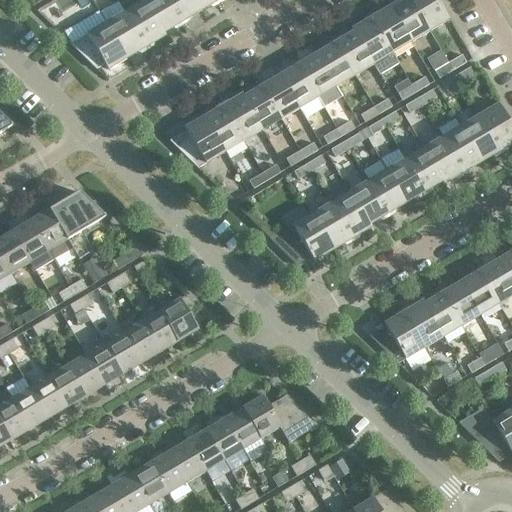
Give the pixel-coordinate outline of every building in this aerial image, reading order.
[(180,24),(166,0),(145,0),(142,2),(162,35),(163,34),(180,24)] [(199,13),(191,0),(166,0),(180,24),(199,13)] [(218,2),(216,0),(191,0),(199,13),(218,2)] [(429,32),(409,0),(402,0),(389,8),(410,43),(429,32)] [(448,21),(435,0),(409,0),(429,32),(448,21)] [(162,35),(142,2),(124,13),(145,49),(164,37),(163,34),(162,35)] [(410,43),(389,8),(370,19),(392,54),(410,43)] [(145,49),(124,13),(105,24),(126,60),(145,49)] [(379,76),(398,65),(392,54),(370,19),(351,31),(352,33),(353,33),(373,66),(379,76)] [(126,60),(105,24),(70,45),(96,70),(104,66),(107,71),(126,60)] [(353,33),(352,33),(335,44),(354,77),(373,66),(353,33)] [(354,77),(335,44),(316,55),(336,88),(354,77)] [(342,98),(336,88),(316,55),(298,66),(323,109),(342,98)] [(461,56),(448,64),(452,72),(466,64),(461,56)] [(452,72),(448,64),(434,72),(439,80),(452,72)] [(323,109),(298,66),(279,77),(299,110),(305,120),(323,109)] [(473,76),(469,69),(455,77),(460,84),(473,76)] [(299,110),(279,77),(261,88),(280,121),(299,110)] [(460,84),(455,77),(442,85),(446,92),(460,84)] [(424,78),(411,86),(415,94),(429,86),(424,78)] [(415,94),(411,86),(397,94),(401,102),(415,94)] [(261,88),(243,98),(242,99),(261,132),(280,121),(261,88)] [(436,98),(432,91),(418,99),(423,106),(436,98)] [(241,95),(222,107),(243,143),(261,132),(242,99),(243,98),(241,95)] [(423,106),(418,99),(405,107),(409,114),(423,106)] [(387,100),(373,108),(378,116),(392,108),(387,100)] [(511,144),(511,129),(498,105),(479,117),(500,152),(511,144)] [(243,143),(222,107),(203,118),(224,154),(243,143)] [(378,116),(373,108),(360,116),(364,124),(378,116)] [(399,120),(395,113),(381,121),(385,128),(399,120)] [(0,134),(11,128),(0,116),(0,134)] [(500,152),(479,117),(460,128),(481,163),(500,152)] [(224,154),(203,118),(184,130),(186,132),(169,142),(197,170),(224,154)] [(385,128),(381,121),(367,129),(372,136),(385,128)] [(350,122),(336,130),(341,138),(354,130),(350,122)] [(481,163),(460,128),(441,139),(462,174),(481,163)] [(341,138),(336,130),(323,138),(327,146),(341,138)] [(362,142),(357,135),(344,143),(348,150),(362,142)] [(462,174),(441,139),(423,150),(442,182),(441,183),(443,186),(462,174)] [(348,150),(344,143),(330,151),(335,158),(348,150)] [(313,144),(299,152),(304,160),(317,152),(313,144)] [(442,182),(423,150),(404,161),(424,193),(441,183),(442,182)] [(304,160),(299,152),(286,160),(290,168),(304,160)] [(325,164),(320,157),(307,165),(311,172),(325,164)] [(424,193),(404,161),(386,172),(405,205),(424,193)] [(311,172),(307,165),(293,173),(298,180),(311,172)] [(276,166),(262,174),(267,182),(280,174),(276,166)] [(405,205),(386,172),(367,183),(387,216),(405,205)] [(267,182),(262,174),(248,182),(253,190),(267,182)] [(387,216),(367,183),(348,194),(368,227),(369,226),(387,216)] [(78,193),(48,211),(57,225),(71,250),(78,261),(92,252),(80,233),(104,219),(90,205),(78,193)] [(368,227),(348,194),(330,205),(351,240),(371,229),(369,226),(368,227)] [(351,240),(330,205),(311,216),(332,251),(351,240)] [(71,250),(57,225),(48,211),(30,222),(48,252),(53,261),(71,250)] [(332,251),(311,216),(270,240),(298,268),(312,260),(313,263),(332,251)] [(48,252),(30,222),(11,233),(29,263),(48,252)] [(29,263),(11,233),(0,239),(0,256),(11,274),(29,263)] [(143,256),(135,249),(112,263),(117,271),(143,256)] [(511,252),(497,261),(511,286),(511,252)] [(0,280),(11,274),(0,256),(0,280)] [(97,257),(83,265),(94,283),(107,275),(97,257)] [(151,271),(145,261),(133,268),(139,278),(151,271)] [(511,296),(511,286),(497,261),(478,272),(498,305),(511,296)] [(498,305),(478,272),(460,283),(479,316),(498,305)] [(130,284),(124,274),(115,279),(121,289),(130,284)] [(121,289),(115,279),(106,284),(112,294),(121,289)] [(81,281),(69,288),(74,296),(86,289),(81,281)] [(479,316),(460,283),(441,294),(461,327),(479,316)] [(74,296),(69,288),(58,295),(63,303),(74,296)] [(441,294),(424,305),(423,305),(442,338),(461,327),(441,294)] [(92,305),(87,296),(78,301),(84,311),(92,305)] [(177,302),(159,312),(178,343),(197,331),(187,314),(196,309),(185,297),(179,301),(179,300),(177,301),(177,302)] [(84,311),(78,301),(69,306),(75,316),(84,311)] [(422,302),(403,314),(424,349),(442,338),(423,305),(424,305),(422,302)] [(44,303),(33,310),(38,318),(49,311),(44,303)] [(38,318),(33,310),(21,316),(26,325),(38,318)] [(178,343),(159,312),(141,323),(159,354),(178,343)] [(424,349),(403,314),(383,325),(385,328),(369,337),(397,365),(424,349)] [(55,328),(49,318),(40,323),(46,333),(55,328)] [(46,333),(40,323),(31,328),(37,338),(46,333)] [(159,354),(141,323),(122,334),(141,365),(159,354)] [(7,325),(0,328),(0,340),(12,333),(7,325)] [(141,365),(122,334),(104,345),(122,376),(141,365)] [(511,350),(511,339),(503,345),(508,353),(511,350)] [(18,350),(12,340),(3,345),(9,355),(18,350)] [(0,360),(9,355),(3,345),(0,346),(0,360)] [(122,376),(104,345),(85,356),(103,387),(122,376)] [(493,351),(480,359),(484,367),(498,359),(493,351)] [(103,387),(85,356),(66,367),(85,398),(103,387)] [(484,367),(480,359),(466,367),(471,375),(484,367)] [(505,371),(501,364),(487,372),(492,379),(505,371)] [(85,398),(66,367),(47,379),(66,409),(85,398)] [(492,379),(487,372),(474,380),(478,387),(492,379)] [(442,381),(447,389),(461,381),(456,373),(442,381)] [(66,409),(47,379),(29,390),(47,420),(66,409)] [(47,420),(29,390),(10,401),(29,431),(47,420)] [(262,397),(242,409),(260,440),(271,433),(280,449),(288,444),(279,429),(267,408),(268,408),(262,397)] [(286,397),(268,408),(267,408),(279,429),(288,444),(317,427),(286,397)] [(29,431),(10,401),(0,406),(0,425),(10,442),(29,431)] [(260,440),(242,409),(224,420),(242,451),(260,440)] [(481,411),(458,424),(498,464),(511,456),(511,455),(492,422),(481,411)] [(511,413),(511,411),(492,422),(511,455),(511,456),(511,457),(511,413)] [(242,451),(224,420),(205,431),(223,462),(242,451)] [(0,448),(10,442),(0,425),(0,448)] [(223,462),(205,431),(186,442),(205,473),(223,462)] [(205,473),(186,442),(168,453),(186,484),(205,473)] [(186,484),(168,453),(149,464),(168,495),(186,484)] [(341,460),(328,467),(337,481),(349,474),(341,460)] [(168,495),(149,464),(130,475),(149,506),(168,495)] [(332,476),(327,466),(317,472),(323,481),(332,476)] [(290,468),(280,474),(285,483),(295,477),(290,468)] [(285,483),(280,474),(271,479),(276,489),(285,483)] [(138,511),(149,506),(130,475),(112,486),(126,511),(138,511)] [(304,493),(298,483),(288,489),(294,499),(304,493)] [(126,511),(112,486),(93,497),(101,511),(126,511)] [(294,499),(288,489),(279,494),(285,504),(294,499)] [(252,490),(243,496),(249,505),(258,500),(252,490)] [(404,511),(384,493),(372,500),(372,499),(370,501),(353,511),(404,511)] [(249,505),(243,496),(234,501),(240,511),(249,505)] [(101,511),(93,497),(74,508),(76,511),(101,511)]
